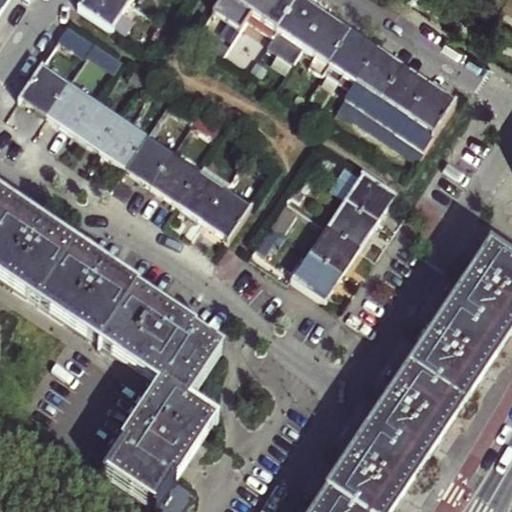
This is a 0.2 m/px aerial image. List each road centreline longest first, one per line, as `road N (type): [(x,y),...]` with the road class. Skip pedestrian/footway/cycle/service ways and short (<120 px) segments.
road 1 (residential): [(347,395),(174,266),(0,172)]
road 2 (residential): [(511,143),(347,395)]
road 3 (residential): [(511,101),(358,0)]
road 4 (residential): [(347,395),(271,511)]
